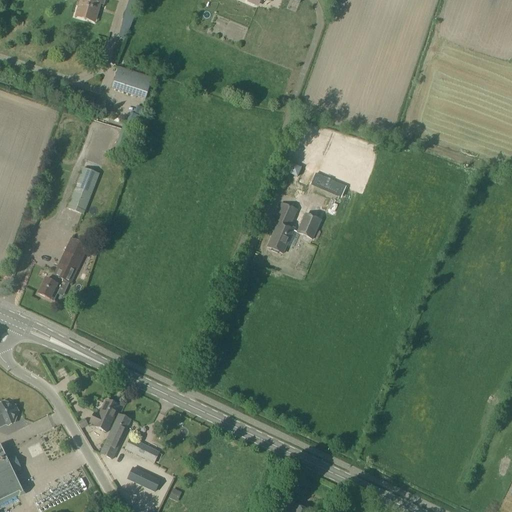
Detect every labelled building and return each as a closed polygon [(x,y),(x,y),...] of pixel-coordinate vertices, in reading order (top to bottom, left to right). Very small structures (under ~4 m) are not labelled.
[(78,18),(93,22),(98,5),(103,6),(104,0),(81,0),(80,7),(78,7),(75,15),(79,16),(78,18)] [(129,29),(139,5),(128,1),(121,25),(129,29)] [(119,68),(111,90),(145,101),(152,79),(119,68)] [(138,108),(135,116),(141,118),(144,110),(138,108)] [(141,118),(135,116),(131,114),(127,127),(137,130),(141,118)] [(11,126),(31,134),(34,125),(14,117),(11,126)] [(131,151),(137,130),(127,127),(120,147),(131,151)] [(82,169),(67,210),(84,217),(100,176),(82,169)] [(315,174),(311,184),(341,197),(345,188),(315,174)] [(307,204),(315,211),(322,201),(314,195),(307,204)] [(273,224),(278,225),(268,249),(284,257),(295,232),(289,230),(297,212),(281,205),(273,224)] [(306,215),(298,234),(313,240),(321,221),(306,215)] [(71,240),(52,277),(59,281),(71,286),(89,249),(71,240)] [(52,277),(49,283),(57,286),(59,281),(52,277)] [(45,280),(37,295),(50,301),(51,302),(53,301),(56,295),(59,289),(56,288),(57,286),(49,283),(45,280)] [(24,405),(27,415),(40,412),(40,413),(48,411),(43,391),(34,394),(36,402),(24,405)] [(94,415),(90,424),(95,426),(94,428),(106,434),(114,417),(113,417),(117,408),(106,402),(99,418),(94,415)] [(0,425),(2,424),(8,427),(14,424),(17,413),(15,408),(4,404),(0,405),(0,425)] [(118,419),(100,458),(112,464),(129,424),(118,419)] [(83,421),(78,424),(81,429),(86,426),(83,421)] [(131,440),(125,451),(154,465),(159,454),(131,440)] [(0,447),(0,503),(19,495),(20,496),(23,495),(13,474),(21,470),(15,457),(7,461),(0,447)] [(132,469),(127,480),(154,493),(159,482),(132,469)] [(173,490),(169,499),(175,502),(179,493),(173,490)]
